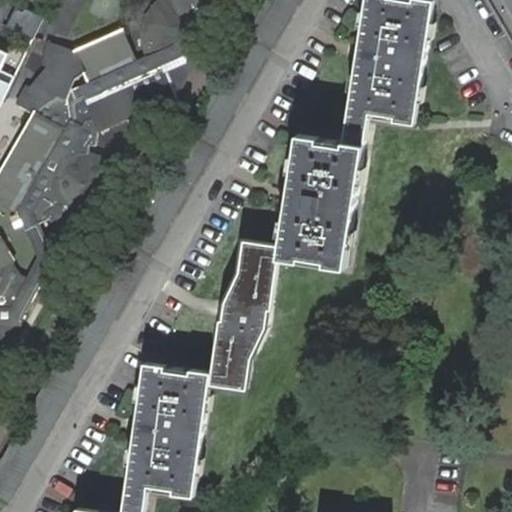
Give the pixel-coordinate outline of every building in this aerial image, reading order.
[(75,55),(56,39),(46,61),(55,65),(29,94),(23,91),(17,108),(33,116),(0,180),(0,202),(18,212),(38,260),(24,286),(1,249),(0,248),(0,353),(6,356),(55,259),(41,224),(38,217),(57,181),(57,186),(58,189),(59,191),(60,193),(61,196),(64,199),(66,201),(70,204),(74,206),(79,208),(84,208),(89,208),(95,206),(97,205),(102,200),(105,198),(108,193),(109,190),(111,186),(111,181),(111,178),(110,173),(109,169),(106,166),(104,162),(101,159),(98,157),(95,156),(92,154),(88,154),(85,153),(83,153),(78,154),(74,155),(71,157),(68,158),(89,119),(98,116),(102,125),(179,94),(169,70),(167,64),(189,55),(208,22),(199,0),(165,0),(162,3),(158,7),(155,12),(153,16),(151,20),(149,25),(147,30),(147,33),(146,37),(146,41),(146,45),(147,50),(148,54),(149,56),(139,59),(128,31),(81,50),(82,53),(75,55)] [(0,496),(9,502),(298,0),(267,0),(0,462),(0,496)] [(225,6),(222,0),(199,0),(208,22),(189,55),(167,64),(169,70),(194,59),(225,6)] [(436,0),(369,0),(348,140),(303,134),(287,242),(247,237),(243,267),(238,301),(275,306),(282,257),(349,267),(373,114),(418,121),(436,0)] [(0,112),(16,78),(1,71),(8,56),(0,51),(0,112)] [(94,148),(102,125),(98,116),(89,119),(68,158),(71,157),(74,155),(78,154),(83,153),(85,153),(87,146),(94,148)] [(108,225),(97,205),(95,206),(89,208),(84,208),(79,208),(74,206),(70,204),(66,201),(64,199),(61,196),(60,193),(59,191),(58,189),(57,186),(57,181),(38,217),(41,224),(52,220),(70,229),(89,231),(108,225)] [(243,267),(241,267),(226,299),(223,319),(260,324),(255,358),(257,358),(272,326),(275,306),(238,301),(243,267)] [(216,371),(147,362),(126,511),(107,511),(80,509),(80,511),(147,511),(151,488),(197,494),(213,383),(250,388),(255,358),(260,324),(223,319),(216,371)]
